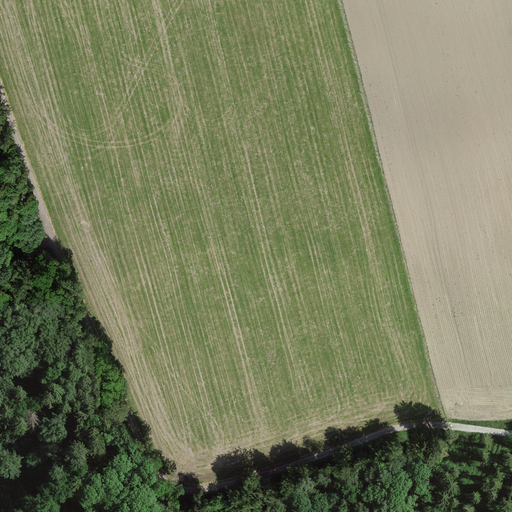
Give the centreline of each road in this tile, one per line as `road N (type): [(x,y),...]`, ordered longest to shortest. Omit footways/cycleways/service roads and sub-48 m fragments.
road 1 (track): [(511,433),(395,428),(280,469),(176,489),(149,504),(62,501),(0,483)]
road 2 (unclassified): [(0,74),(49,231),(176,489)]
